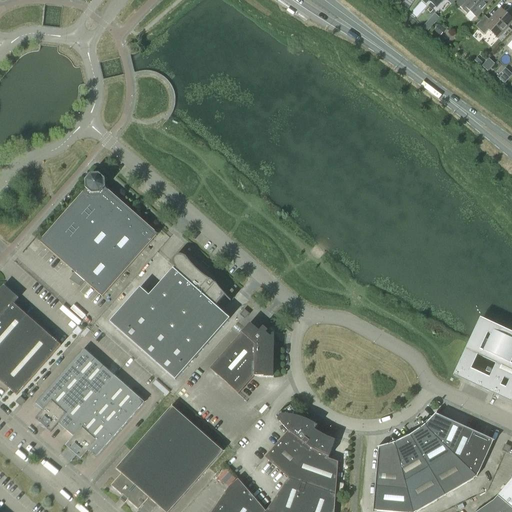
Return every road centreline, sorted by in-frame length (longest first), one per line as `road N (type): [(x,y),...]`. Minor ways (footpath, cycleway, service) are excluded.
road 1 (unclassified): [(85,122),(309,317)]
road 2 (secondary): [(511,151),(310,0)]
road 3 (unknown): [(298,380),(192,511)]
road 4 (unclassified): [(363,427),(330,417),(302,390),(293,352),(309,317)]
road 5 (unclassified): [(309,317),(353,324),(417,363),(433,386)]
road 6 (unclassified): [(107,511),(0,418)]
